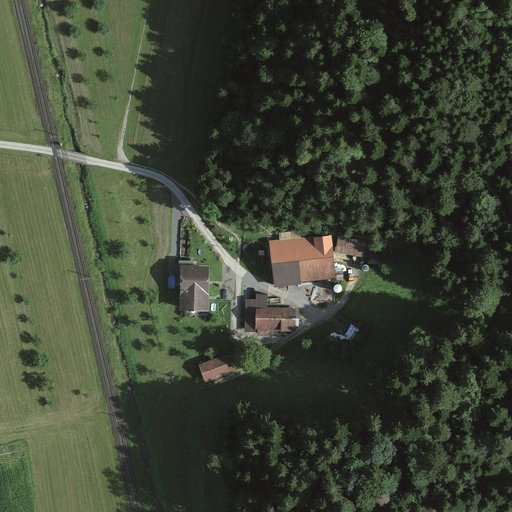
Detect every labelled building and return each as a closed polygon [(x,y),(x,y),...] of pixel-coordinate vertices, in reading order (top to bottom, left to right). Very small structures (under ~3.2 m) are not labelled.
[(330,238),(272,244),(276,285),(334,279),(330,238)] [(364,243),(338,239),(336,252),(362,255),(364,243)] [(381,256),(371,254),(368,263),(378,266),(381,256)] [(210,265),(182,265),(182,310),(209,310),(210,265)] [(294,308),(247,308),(247,331),(294,331),(294,308)] [(228,355),(199,366),(206,382),(235,371),(228,355)]
